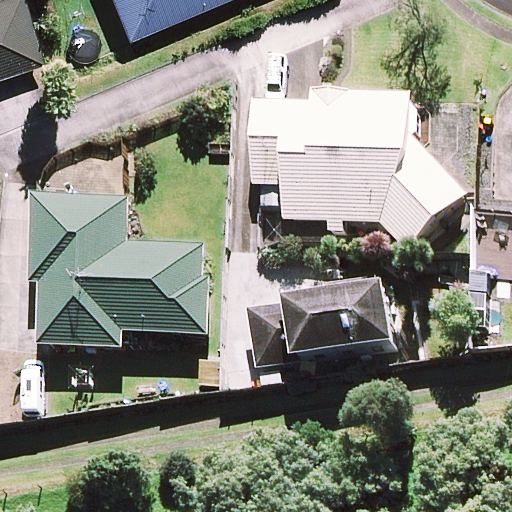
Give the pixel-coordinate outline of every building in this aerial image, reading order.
[(0,0),(0,79),(39,69),(20,0),(0,0)] [(213,0),(115,0),(130,35),(213,0)] [(350,229),(385,231),(410,260),(473,195),(425,150),(427,101),(324,97),(324,107),(263,104),(257,219),(287,220),(287,226),(330,228),(329,239),(349,240),(350,229)] [(130,204),(46,204),(45,352),(128,352),(128,337),(208,337),(208,248),(129,248),(130,204)] [(399,352),(390,295),(257,317),(267,374),(399,352)]
